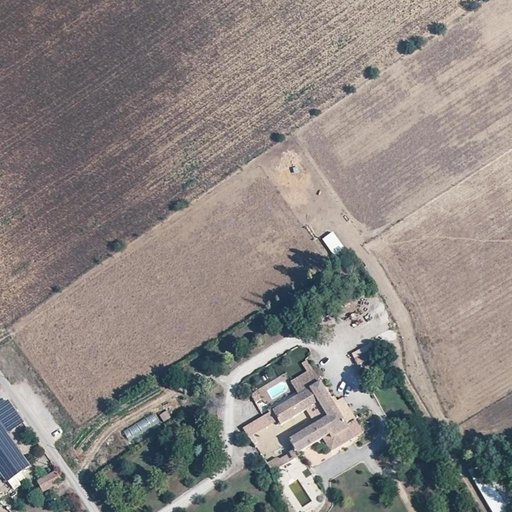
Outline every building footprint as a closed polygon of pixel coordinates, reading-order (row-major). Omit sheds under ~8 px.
[(368,344),(351,354),(359,368),(376,358),(368,344)] [(299,395),(320,382),(312,368),(291,381),(299,395)] [(299,395),(271,411),(277,421),(280,426),(305,411),(313,424),(288,439),(294,449),(297,453),(329,435),(331,439),(348,428),(320,382),(299,395)] [(7,400),(0,404),(0,426),(5,433),(21,421),(7,400)] [(167,410),(159,415),(163,422),(171,417),(167,410)] [(277,421),(271,411),(241,429),(248,438),(277,421)] [(5,433),(0,426),(0,472),(6,482),(28,466),(5,433)] [(294,449),(266,464),(272,472),(299,457),(297,453),(294,449)] [(467,471),(491,511),(505,511),(477,464),(467,471)] [(35,478),(41,489),(60,479),(54,468),(35,478)]
